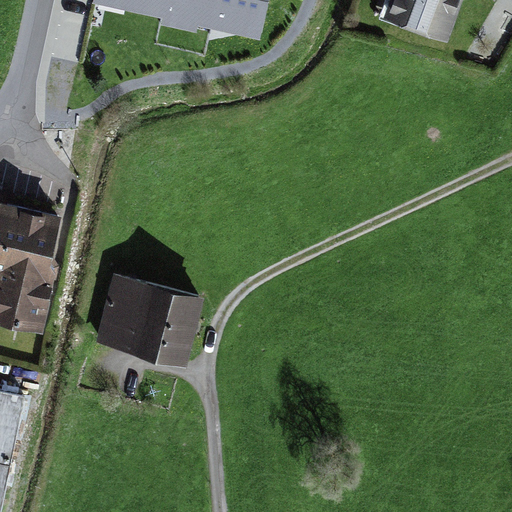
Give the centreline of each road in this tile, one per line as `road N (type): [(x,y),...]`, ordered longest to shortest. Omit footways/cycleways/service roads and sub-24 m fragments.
road 1 (track): [(511,172),(240,300),(206,380),(222,511)]
road 2 (residential): [(42,0),(21,100),(0,129)]
